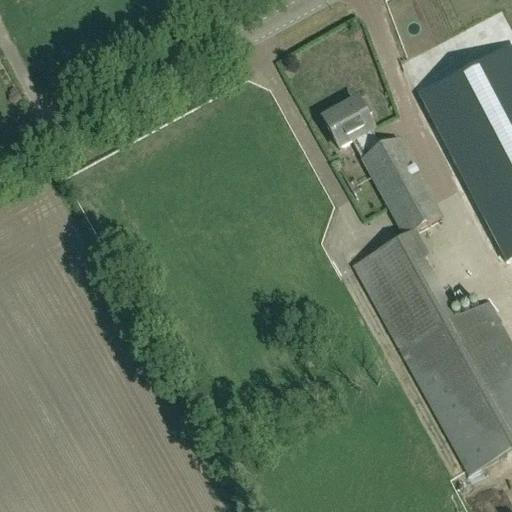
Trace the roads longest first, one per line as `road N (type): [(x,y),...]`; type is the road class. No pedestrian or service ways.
road 1 (tertiary): [(0,173),(316,0)]
road 2 (unknown): [(66,137),(0,26)]
